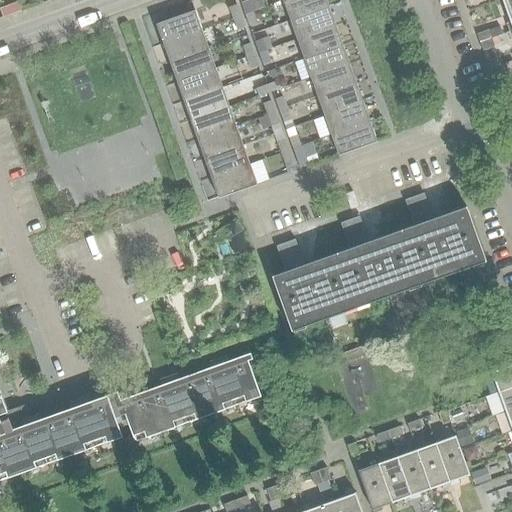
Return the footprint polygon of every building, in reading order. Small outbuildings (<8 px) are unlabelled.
[(327,6),(324,0),(283,0),(281,1),(288,20),(327,6)] [(507,31),(511,29),(511,0),(500,0),(508,22),(504,23),(507,31)] [(251,12),(247,1),(239,4),(243,15),(251,12)] [(11,4),(0,8),(0,11),(2,17),(14,13),(11,4)] [(227,8),(231,19),(239,16),(235,5),(227,8)] [(288,20),(295,39),(334,26),(327,6),(288,20)] [(193,11),(154,24),(161,44),(200,30),(193,11)] [(243,15),(247,26),(255,24),(251,12),(243,15)] [(231,19),(235,30),(243,28),(239,16),(231,19)] [(341,45),(334,26),(295,39),(302,59),(341,45)] [(475,33),(478,42),(491,38),(488,29),(475,33)] [(168,63),(207,49),(200,30),(161,44),(168,63)] [(478,42),(481,51),(494,47),(491,38),(478,42)] [(264,51),(260,40),(253,42),(257,54),(264,51)] [(241,47),(245,58),(253,55),(249,44),(241,47)] [(341,45),(302,59),(309,78),(348,64),(341,45)] [(175,82),(214,69),(207,49),(168,63),(175,82)] [(257,54),(261,65),(268,62),(264,51),(257,54)] [(245,58),(249,69),(257,67),(253,55),(245,58)] [(511,63),(511,60),(503,62),(508,76),(511,74),(511,63)] [(309,78),(316,97),(354,84),(348,64),(309,78)] [(214,69),(175,82),(182,102),(220,88),(214,69)] [(275,69),(268,71),(270,80),(277,78),(275,69)] [(277,81),(266,85),(268,92),(280,88),(277,81)] [(361,103),(354,84),(316,97),(323,117),(361,103)] [(257,96),(268,92),(266,85),(254,89),(257,96)] [(182,102),(189,121),(227,107),(220,88),(182,102)] [(285,108),(281,97),(273,100),(278,111),(285,108)] [(262,104),(266,115),(273,113),(269,101),(262,104)] [(368,123),(361,103),(323,117),(330,136),(368,123)] [(234,127),(227,107),(189,121),(196,140),(234,127)] [(278,111),(282,122),(289,120),(285,108),(278,111)] [(266,115),(270,127),(277,124),(273,113),(266,115)] [(368,123),(330,136),(337,156),(375,142),(368,123)] [(241,146),(234,127),(196,140),(203,160),(241,146)] [(299,147),(295,136),(287,138),(291,150),(299,147)] [(275,143),(279,154),(287,151),(283,140),(275,143)] [(248,165),(241,146),(203,160),(210,179),(248,165)] [(291,150),(295,161),(303,159),(299,147),(291,150)] [(279,154),(283,165),(291,163),(287,151),(279,154)] [(255,185),(248,165),(210,179),(217,199),(255,185)] [(411,225),(400,229),(419,284),(484,260),(464,205),(431,217),(422,193),(402,200),(411,225)] [(347,248),(335,252),(354,307),(419,284),(400,229),(367,240),(358,216),(338,223),(347,248)] [(224,227),(233,253),(246,249),(237,222),(224,227)] [(335,252),(303,263),(294,239),(274,246),(283,270),(269,275),(289,330),(354,307),(335,252)] [(495,287),(463,297),(466,307),(498,298),(495,287)] [(0,480),(121,437),(114,416),(125,412),(135,439),(261,394),(248,358),(231,364),(228,354),(210,361),(214,371),(181,382),(178,372),(160,378),(164,389),(132,400),(128,390),(118,393),(117,389),(90,399),(89,394),(71,401),(75,411),(43,422),(39,412),(24,417),(20,405),(7,409),(0,389),(0,480)] [(496,392),(511,386),(511,364),(489,373),(496,392)] [(503,411),(511,407),(511,386),(496,392),(503,411)] [(510,431),(511,429),(511,407),(503,411),(510,431)] [(456,409),(448,412),(453,426),(462,422),(456,409)] [(444,410),(436,412),(436,413),(440,425),(448,422),(444,410)] [(420,428),(417,419),(405,424),(408,432),(420,428)] [(388,439),(401,435),(398,426),(385,431),(388,439)] [(467,428),(455,432),(461,447),(473,443),(467,428)] [(385,431),(373,435),(376,443),(388,439),(385,431)] [(468,474),(453,434),(433,442),(449,485),(457,482),(455,479),(468,474)] [(349,458),(357,455),(353,442),(344,445),(349,458)] [(433,442),(414,449),(428,489),(440,485),(441,488),(449,485),(433,442)] [(462,450),(466,463),(473,460),(476,453),(474,446),(462,450)] [(414,449),(395,456),(410,499),(418,496),(417,493),(428,489),(414,449)] [(402,502),(410,499),(395,456),(375,463),(390,503),(401,498),(402,502)] [(390,503),(375,463),(355,470),(370,510),(371,509),(371,511),(374,511),(380,510),(379,507),(390,503)] [(322,481),(330,478),(325,465),(317,468),(322,481)] [(317,468),(309,471),(313,484),(322,481),(317,468)] [(485,468),(470,473),(474,485),(489,480),(485,468)] [(277,497),(285,494),(281,481),(273,484),(277,497)] [(273,484),(264,487),(268,500),(277,497),(273,484)] [(342,492),(343,495),(332,499),(337,511),(361,511),(355,491),(353,492),(351,488),(342,492)] [(237,506),(249,502),(246,494),(234,498),(237,506)] [(234,498),(222,502),(224,510),(237,506),(234,498)] [(301,507),(302,511),(337,511),(332,499),(309,507),(308,504),(301,507)]
